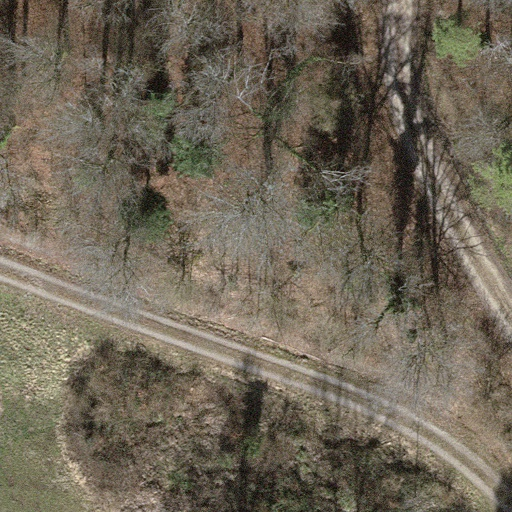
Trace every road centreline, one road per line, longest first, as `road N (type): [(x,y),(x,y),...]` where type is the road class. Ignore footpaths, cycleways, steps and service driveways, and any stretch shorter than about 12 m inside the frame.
road 1 (track): [(511,502),(448,444),(348,392),(0,264)]
road 2 (track): [(403,0),(406,95),(469,244),(511,313)]
